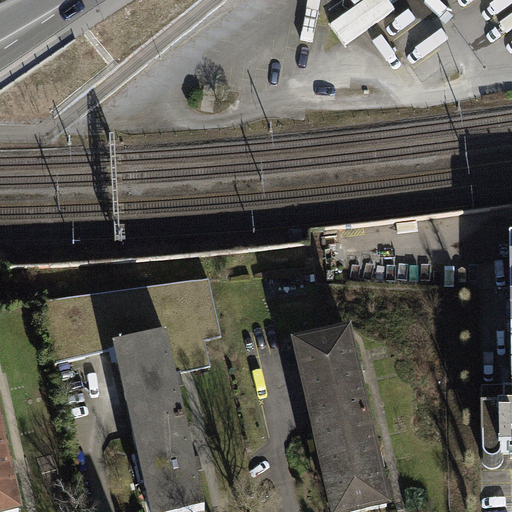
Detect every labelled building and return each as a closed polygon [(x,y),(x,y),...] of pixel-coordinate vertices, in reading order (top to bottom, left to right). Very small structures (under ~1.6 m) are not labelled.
[(511,243),(509,243),(511,390),(480,391),(481,460),(483,465),(488,468),(493,469),(498,468),(502,464),(504,459),(504,454),(509,454),(509,459),(511,459),(511,243)] [(51,367),(115,352),(114,350),(166,338),(174,374),(211,367),(205,342),(222,338),(209,282),(37,304),(51,367)] [(297,347),(316,433),(368,422),(348,336),(297,347)] [(114,350),(115,352),(150,511),(198,511),(205,510),(200,489),(180,398),(174,374),(166,338),(114,350)] [(316,433),(334,511),(367,511),(387,508),(368,422),(316,433)] [(0,511),(19,511),(9,469),(0,428),(0,511)]
